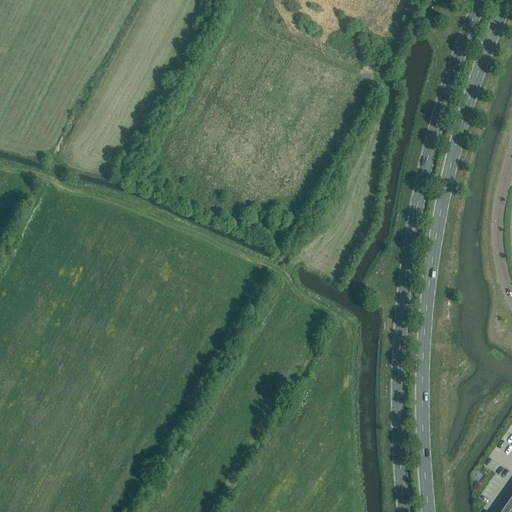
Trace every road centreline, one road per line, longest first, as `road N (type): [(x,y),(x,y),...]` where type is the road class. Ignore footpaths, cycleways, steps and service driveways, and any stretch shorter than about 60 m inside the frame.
road 1 (primary): [(428,511),(422,376),(431,266),(466,108),(506,0)]
road 2 (primary): [(481,0),(442,105),(409,245),(398,382),(404,511)]
road 3 (unclassified): [(511,298),(497,237),(511,156)]
